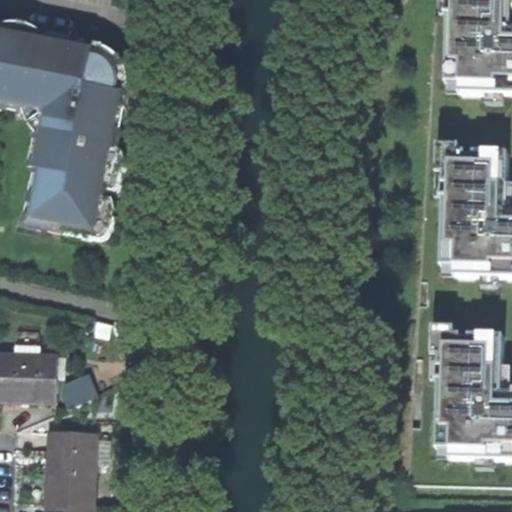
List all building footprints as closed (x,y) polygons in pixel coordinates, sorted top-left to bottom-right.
[(511,0),(449,0),(449,3),(454,4),(453,15),(446,15),(446,18),(448,18),(448,46),(453,46),(452,65),(461,65),(460,96),(511,97),(511,0)] [(83,227),(102,231),(112,177),(107,176),(121,111),(127,112),(130,98),(119,96),(120,87),(116,76),(94,58),(97,48),(75,42),(74,49),(0,33),(0,106),(21,112),(25,107),(37,108),(49,125),(50,133),(48,134),(47,143),(42,142),(35,173),(42,176),(32,225),(48,229),(47,234),(63,237),(65,232),(81,235),(83,227)] [(465,155),(445,154),(444,186),(449,186),(449,198),(442,198),(442,201),(444,201),(443,230),(448,230),(448,248),(456,248),(455,279),(511,280),(511,212),(508,212),(509,155),(475,155),(475,159),(465,159),(465,155)] [(461,337),(440,336),(439,369),(445,369),(444,381),(436,381),(436,383),(439,383),(438,412),(443,412),(442,430),(451,430),(450,462),(511,463),(511,394),(503,395),(504,338),(470,337),(470,341),(461,341),(461,337)] [(24,401),(59,402),(61,360),(0,357),(0,403),(7,404),(24,405),(24,401)] [(50,486),(49,509),(95,510),(97,438),(54,438),(53,451),(53,471),(50,471),(50,486)]
